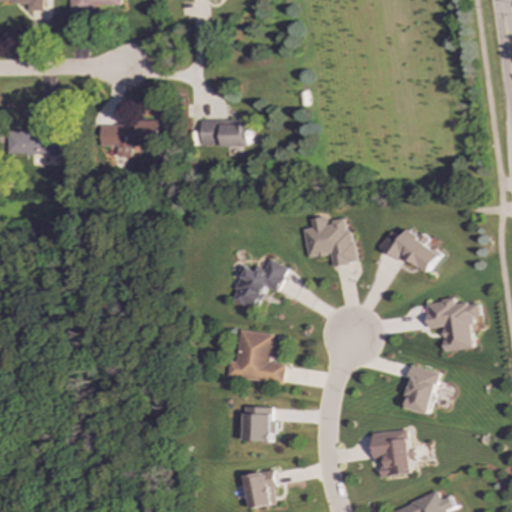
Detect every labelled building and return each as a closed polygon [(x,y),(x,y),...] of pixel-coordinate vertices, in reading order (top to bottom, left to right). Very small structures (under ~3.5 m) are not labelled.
[(43,11),(43,0),(0,0),(0,3),(28,3),(28,11),(43,11)] [(121,0),(70,0),(70,12),(95,12),(95,5),(121,6),(121,0)] [(251,125),(240,125),(240,120),(202,120),(202,147),(251,146),(251,125)] [(132,157),(132,146),(159,146),(159,123),(102,123),(101,156),(132,157)] [(53,124),(32,125),(33,131),(8,132),(9,156),(32,155),(33,165),(55,164),(53,124)] [(310,258),(333,255),(335,266),(359,263),(355,231),(348,231),(346,219),(334,220),(334,224),(328,225),(327,218),(314,219),(315,228),(307,229),(310,258)] [(443,255),(429,245),(432,240),(423,233),(421,236),(411,229),(404,239),(393,231),(384,245),(429,276),(443,255)] [(291,268),(270,259),(264,273),(244,265),(240,275),(244,276),(234,300),(258,310),(268,288),(280,293),(291,268)] [(477,348),(473,317),(483,316),(482,303),(458,305),(457,300),(429,303),(432,329),(445,327),(448,352),(477,348)] [(272,362),(275,334),(242,331),(238,362),(231,361),(229,378),(285,384),(287,364),(272,362)] [(431,414),(442,373),(414,366),(410,382),(413,383),(407,408),(431,414)] [(275,408),(247,407),(246,441),(274,442),(275,408)] [(374,434),(377,463),(382,463),(383,477),(415,474),(410,430),(374,434)] [(246,475),(252,509),(280,505),(275,471),(246,475)] [(448,511),(456,508),(452,496),(443,500),(440,492),(394,510),(394,511),(448,511)]
